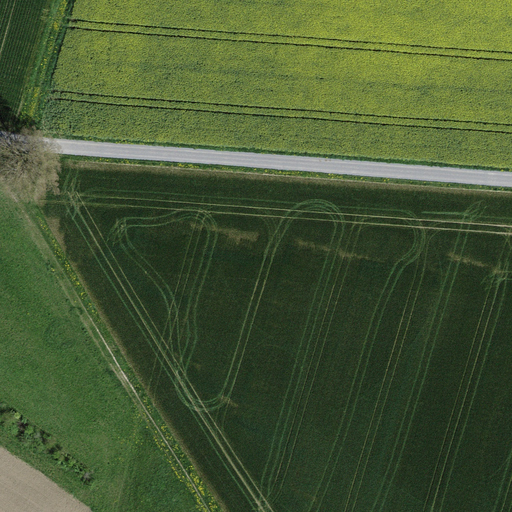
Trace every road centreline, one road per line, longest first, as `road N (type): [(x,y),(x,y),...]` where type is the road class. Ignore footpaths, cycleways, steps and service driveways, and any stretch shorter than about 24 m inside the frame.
road 1 (track): [(511,179),(0,138)]
road 2 (track): [(208,511),(0,157)]
